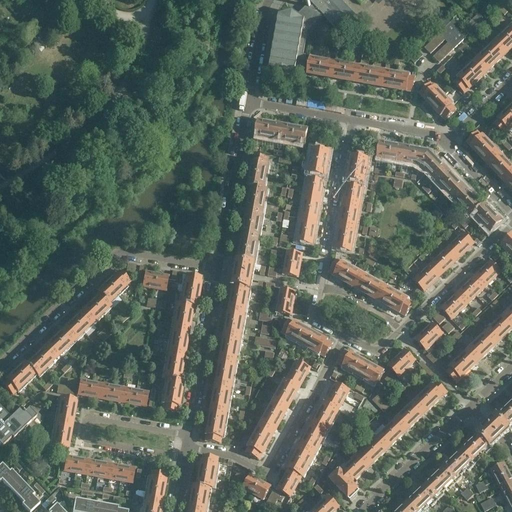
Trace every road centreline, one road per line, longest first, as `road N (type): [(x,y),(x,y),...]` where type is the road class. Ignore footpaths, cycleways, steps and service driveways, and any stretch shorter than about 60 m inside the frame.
road 1 (residential): [(0,363),(114,253),(217,269)]
road 2 (unclassified): [(345,336),(268,470),(186,447)]
road 3 (residential): [(351,120),(316,317),(345,336)]
road 4 (residential): [(188,435),(85,422),(88,440),(184,457)]
road 5 (residential): [(345,336),(379,349),(511,227)]
road 6 (residential): [(217,269),(247,101)]
road 7 (residential): [(188,435),(217,269)]
road 8 (residential): [(360,511),(470,407)]
